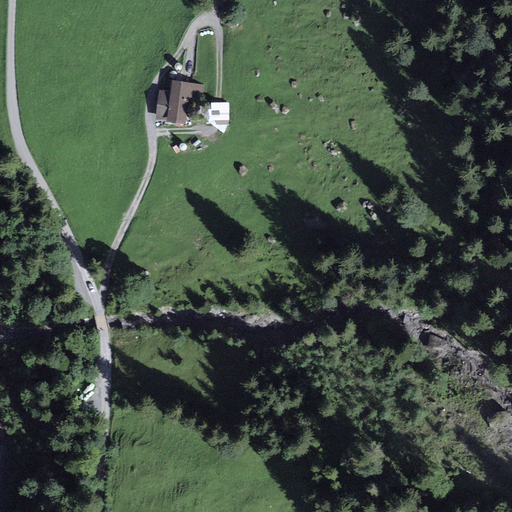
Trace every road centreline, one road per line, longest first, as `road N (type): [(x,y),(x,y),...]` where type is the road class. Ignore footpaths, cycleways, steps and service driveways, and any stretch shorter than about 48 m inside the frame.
road 1 (unclassified): [(13,0),(18,138),(100,315),(98,511)]
road 2 (track): [(218,97),(220,33),(212,21),(193,28),(156,83),(149,172),(97,304)]
